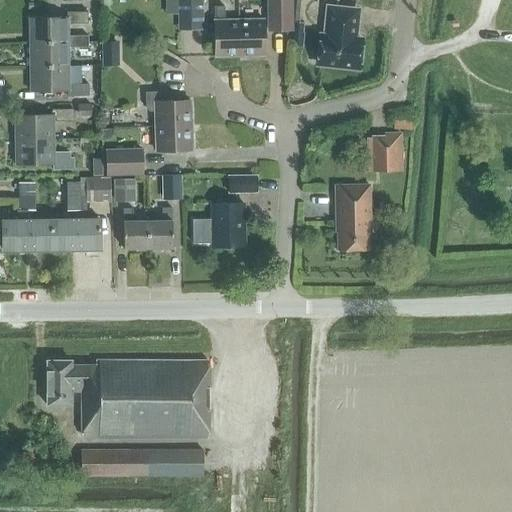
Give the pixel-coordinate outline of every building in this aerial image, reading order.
[(199,29),(197,0),(181,0),(182,30),(199,29)] [(292,30),(291,0),(266,0),(268,31),(292,30)] [(239,57),(238,21),(224,21),(223,7),(213,7),(214,21),(214,57),(239,57)] [(357,69),(360,40),(351,39),(352,29),(354,30),(356,12),(328,9),(325,36),(321,36),(318,65),(357,69)] [(29,18),(29,43),(67,42),(67,37),(67,24),(87,24),(87,12),(66,12),(66,18),(29,18)] [(264,56),(263,20),(238,21),(239,57),(264,56)] [(304,23),(294,22),(291,47),(302,48),(304,33),(303,33),(304,23)] [(87,36),(67,37),(67,42),(29,43),(29,67),(68,67),(67,48),(87,48),(87,36)] [(119,66),(119,41),(101,41),(101,67),(119,66)] [(68,67),(29,67),(30,92),(67,91),(67,96),(88,96),(88,85),(68,85),(68,67)] [(145,108),(149,112),(154,112),(154,127),(190,126),(189,101),(160,102),(160,92),(145,93),(145,108)] [(78,118),(90,117),(90,105),(78,105),(78,118)] [(14,116),(14,140),(53,140),(52,122),(72,121),(72,110),(51,110),(51,115),(14,116)] [(411,131),(411,123),(394,122),(394,130),(411,131)] [(191,150),(190,126),(154,127),(155,152),(191,150)] [(372,171),(400,170),(400,134),(383,135),(383,138),(372,138),(372,171)] [(73,170),(73,158),(53,158),(53,140),(14,140),(15,165),(52,164),(52,170),(73,170)] [(143,174),(142,148),(105,149),(106,175),(143,174)] [(92,160),(92,177),(101,177),(101,160),(92,160)] [(182,202),(181,174),(160,175),(160,202),(182,202)] [(257,193),(257,175),(227,175),(227,194),(257,193)] [(109,177),(85,178),(86,201),(110,200),(109,177)] [(136,202),(135,179),(113,179),(113,202),(136,202)] [(66,183),(66,197),(80,197),(80,183),(66,183)] [(18,184),(19,198),(33,197),(33,184),(18,184)] [(334,186),(335,224),(337,224),(337,250),(368,250),(368,233),(369,233),(369,186),(334,186)] [(26,221),(26,211),(33,211),(33,197),(19,198),(19,210),(16,210),(17,221),(2,221),(3,251),(27,251),(26,221)] [(80,197),(66,197),(66,210),(81,210),(80,197)] [(212,248),(243,247),(243,204),(211,204),(211,220),(192,221),(192,244),(212,244),(212,248)] [(147,222),(147,249),(172,248),(171,208),(161,208),(161,221),(147,222)] [(123,249),(147,249),(147,222),(132,222),(132,209),(122,209),(123,249)] [(74,220),(50,221),(51,250),(74,250),(74,220)] [(74,220),(74,250),(99,250),(98,220),(74,220)] [(50,221),(26,221),(27,251),(51,250),(50,221)] [(81,437),(207,437),(207,361),(94,361),(94,365),(70,365),(70,361),(46,361),(46,405),(71,405),(71,392),(80,392),(81,437)] [(202,477),(202,449),(81,450),(81,477),(202,477)]
